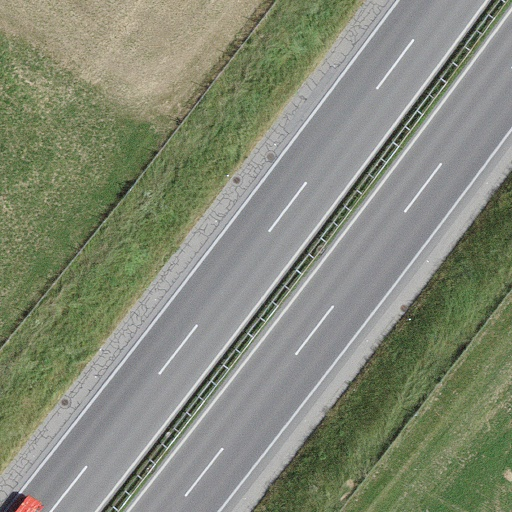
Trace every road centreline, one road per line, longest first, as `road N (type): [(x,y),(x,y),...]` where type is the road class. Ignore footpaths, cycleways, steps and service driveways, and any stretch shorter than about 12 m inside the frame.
road 1 (motorway): [(437,0),(44,511)]
road 2 (motorway): [(167,511),(511,61)]
